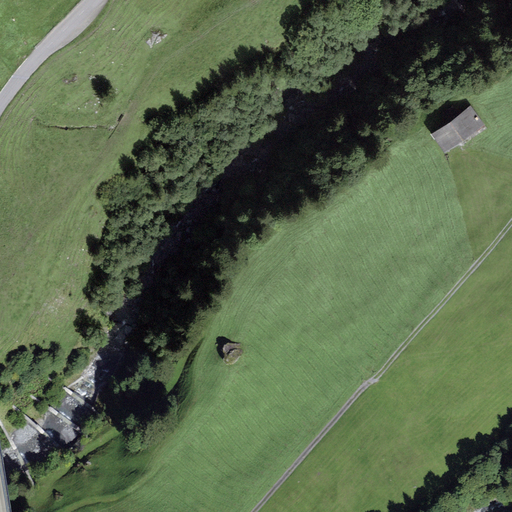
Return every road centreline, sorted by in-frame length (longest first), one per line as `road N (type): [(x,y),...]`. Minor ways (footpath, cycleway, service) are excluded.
road 1 (track): [(252,511),(511,223)]
road 2 (unclassified): [(95,0),(0,104)]
